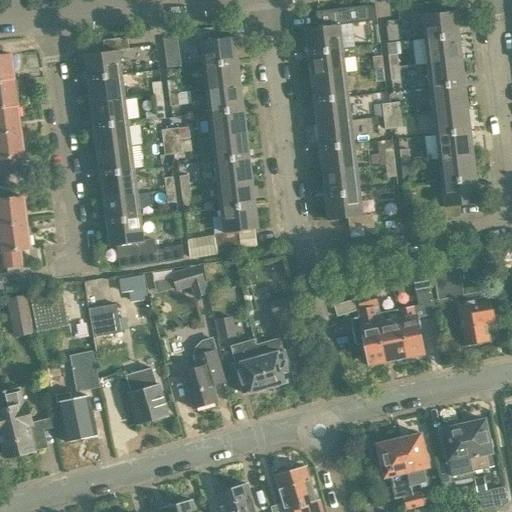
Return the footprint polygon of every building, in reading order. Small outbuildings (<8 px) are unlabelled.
[(421,15),(424,39),(459,35),(456,11),(437,13),(435,2),(410,5),(412,16),(421,15)] [(305,29),(308,53),(342,49),(339,25),(350,24),(348,12),(324,15),(325,26),(305,29)] [(200,41),(203,66),(237,61),(234,37),(214,39),(213,28),(188,31),(190,42),(200,41)] [(424,39),(427,63),(462,59),(459,35),(424,39)] [(84,55),(87,79),(121,74),(118,51),(129,49),(127,37),(103,41),(105,52),(84,55)] [(308,53),(311,77),(345,73),(342,49),(308,53)] [(388,55),(389,67),(398,66),(397,54),(388,55)] [(0,80),(14,79),(11,55),(0,56),(0,80)] [(181,66),(180,56),(165,58),(166,68),(181,66)] [(373,57),(374,69),(383,68),(382,56),(373,57)] [(427,63),(430,87),(464,83),(462,59),(427,63)] [(203,66),(206,89),(240,85),(237,61),(203,66)] [(398,66),(389,67),(391,80),(400,79),(398,66)] [(383,68),(374,69),(376,82),(385,81),(383,68)] [(311,77),(314,101),(348,96),(345,73),(311,77)] [(87,79),(90,103),(124,98),(121,74),(87,79)] [(0,107),(17,105),(14,79),(0,80),(0,107)] [(167,81),(169,94),(177,93),(176,80),(167,81)] [(151,83),(153,94),(162,93),(161,82),(151,83)] [(430,87),(433,111),(467,107),(464,83),(430,87)] [(206,89),(209,113),(243,109),(240,85),(206,89)] [(162,93),(153,94),(155,108),(164,107),(162,93)] [(177,93),(169,94),(170,106),(179,105),(177,93)] [(314,101),(317,125),(351,120),(348,96),(314,101)] [(90,103),(93,127),(128,122),(124,98),(90,103)] [(399,102),(390,103),(392,116),(401,115),(399,102)] [(382,104),(383,117),(392,116),(390,103),(382,104)] [(0,133),(21,131),(17,105),(0,107),(0,133)] [(433,111),(436,135),(470,131),(467,107),(433,111)] [(209,113),(212,137),(246,133),(243,109),(209,113)] [(401,115),(392,116),(393,128),(402,127),(401,115)] [(392,116),(383,117),(385,129),(393,128),(392,116)] [(317,125),(319,149),(354,144),(351,120),(317,125)] [(93,127),(96,151),(131,146),(128,122),(93,127)] [(179,128),(170,129),(171,142),(180,141),(179,128)] [(161,130),(163,143),(171,142),(170,129),(161,130)] [(21,131),(0,133),(0,174),(16,173),(14,158),(24,156),(21,131)] [(436,135),(439,159),(473,155),(470,131),(436,135)] [(212,137),(215,161),(249,157),(246,133),(212,137)] [(180,141),(171,142),(173,154),(182,153),(180,141)] [(171,142),(163,143),(165,155),(173,154),(171,142)] [(319,149),(322,173),(357,168),(354,144),(319,149)] [(131,147),(97,151),(100,175),(134,169),(131,147)] [(399,150),(401,163),(410,162),(408,149),(399,150)] [(384,152),(386,165),(395,164),(393,151),(384,152)] [(439,159),(442,183),(476,179),(473,155),(439,159)] [(215,161),(218,185),(252,181),(249,157),(215,161)] [(410,162),(401,163),(402,176),(411,175),(410,162)] [(395,164),(386,165),(387,177),(396,176),(395,164)] [(322,173),(325,197),(360,192),(357,168),(322,173)] [(134,170),(100,175),(103,199),(137,194),(134,170)] [(179,176),(181,190),(190,189),(188,175),(179,176)] [(164,178),(166,191),(174,189),(173,177),(164,178)] [(476,179),(442,183),(444,207),(434,208),(436,220),(460,217),(459,205),(479,203),(476,179)] [(218,185),(220,209),(255,205),(252,181),(218,185)] [(174,189),(166,191),(167,203),(176,202),(174,189)] [(190,189),(181,190),(182,201),(192,200),(190,189)] [(360,192),(325,197),(328,221),(348,218),(349,230),(374,227),(372,215),(362,216),(360,192)] [(137,194),(103,199),(106,222),(140,217),(137,194)] [(0,225),(26,223),(23,197),(0,199),(0,225)] [(255,205),(220,209),(223,232),(214,234),(215,246),(240,243),(238,231),(254,230),(258,229),(255,205)] [(140,218),(106,223),(107,231),(102,231),(104,246),(109,245),(109,247),(117,245),(120,266),(156,261),(154,240),(143,241),(140,218)] [(26,223),(0,225),(0,243),(1,252),(2,252),(4,267),(22,265),(20,250),(30,248),(26,223)] [(240,243),(240,249),(256,247),(254,230),(238,231),(240,243)] [(412,275),(424,273),(422,264),(410,266),(412,275)] [(488,337),(496,336),(489,298),(482,299),(480,292),(463,295),(458,264),(432,268),(438,300),(456,297),(457,304),(464,344),(489,340),(488,337)] [(176,291),(191,287),(194,298),(208,294),(200,265),(171,273),(176,291)] [(119,276),(119,290),(129,289),(130,299),(145,298),(144,275),(119,276)] [(366,296),(374,294),(375,295),(380,293),(376,280),(363,284),(363,286),(366,296)] [(363,286),(356,288),(359,298),(366,296),(363,286)] [(418,306),(397,310),(407,356),(423,353),(416,317),(434,314),(429,287),(415,290),(418,306)] [(377,305),(375,295),(374,294),(366,296),(359,298),(357,298),(360,309),(368,307),(373,306),(377,305)] [(7,299),(14,337),(34,334),(26,295),(7,299)] [(68,326),(62,295),(31,301),(37,332),(68,326)] [(294,311),(290,296),(269,302),(273,317),(274,316),(294,311)] [(357,298),(334,305),(337,316),(357,310),(360,309),(357,298)] [(121,332),(116,304),(88,309),(93,336),(95,348),(95,350),(120,343),(118,333),(121,332)] [(368,364),(385,361),(375,315),(373,306),(368,307),(360,309),(357,310),(359,317),(350,319),(356,345),(364,343),(368,364)] [(397,310),(375,315),(385,361),(395,359),(397,361),(403,359),(405,357),(407,356),(397,310)] [(297,323),(294,311),(274,316),(277,328),(297,323)] [(214,321),(218,343),(229,341),(225,320),(214,321)] [(279,338),(256,345),(268,387),(291,380),(279,338)] [(268,387),(256,345),(254,339),(230,346),(244,394),(268,387)] [(69,356),(76,392),(100,387),(98,376),(92,352),(92,351),(69,356)] [(183,372),(193,408),(217,401),(212,385),(224,381),(215,351),(194,357),(197,368),(183,372)] [(128,394),(137,424),(168,415),(159,385),(157,385),(151,368),(125,376),(130,393),(128,394)] [(8,407),(5,395),(4,391),(0,391),(0,435),(5,458),(20,454),(8,407)] [(21,391),(5,395),(8,407),(20,454),(35,451),(35,450),(46,447),(40,421),(31,423),(27,404),(25,404),(21,391)] [(55,396),(65,441),(80,438),(79,435),(96,431),(88,396),(70,399),(69,393),(55,396)] [(485,420),(463,424),(473,471),(489,468),(486,454),(492,452),(491,448),(492,445),(492,441),(489,439),(485,420)] [(473,471),(463,424),(440,429),(444,448),(443,450),(444,457),(446,458),(447,462),(448,462),(451,476),(473,471)] [(420,433),(398,439),(409,485),(424,482),(421,468),(428,467),(426,461),(429,459),(427,452),(424,452),(420,433)] [(409,485),(398,439),(376,444),(380,463),(378,465),(379,472),(383,473),(384,477),(390,476),(396,499),(404,497),(407,510),(415,508),(411,495),(409,485)] [(288,472),(299,511),(322,511),(319,501),(316,502),(306,467),(301,469),(299,466),(295,467),(294,470),(288,472)] [(284,511),(299,511),(288,472),(286,473),(284,470),(279,472),(278,475),(274,476),(284,511)] [(475,479),(478,492),(486,490),(483,477),(475,479)] [(234,489),(231,490),(237,511),(253,511),(246,485),(241,486),(239,484),(235,485),(234,489)] [(237,511),(231,490),(227,491),(225,488),(220,489),(219,492),(215,493),(220,511),(237,511)] [(481,511),(495,511),(490,490),(486,490),(477,492),(477,493),(481,511)] [(422,492),(411,495),(415,508),(425,506),(422,492)] [(180,504),(175,505),(176,511),(193,511),(191,501),(187,502),(185,500),(180,501),(180,504)]
